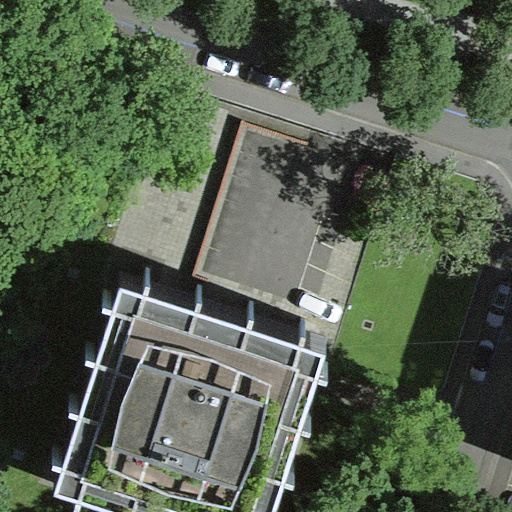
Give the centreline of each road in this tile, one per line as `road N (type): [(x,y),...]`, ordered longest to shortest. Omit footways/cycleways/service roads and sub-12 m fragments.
road 1 (residential): [(63,0),(511,142)]
road 2 (residential): [(511,325),(451,511)]
